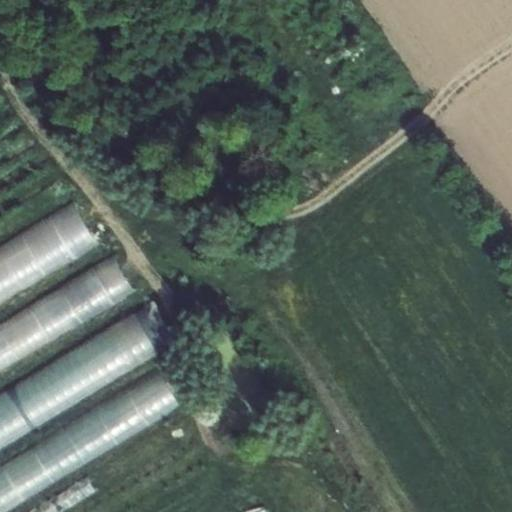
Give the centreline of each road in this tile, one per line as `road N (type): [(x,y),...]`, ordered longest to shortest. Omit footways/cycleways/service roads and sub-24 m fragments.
road 1 (track): [(511,75),(170,306),(5,94),(0,56)]
road 2 (track): [(297,442),(250,460),(218,450),(181,372),(170,306)]
